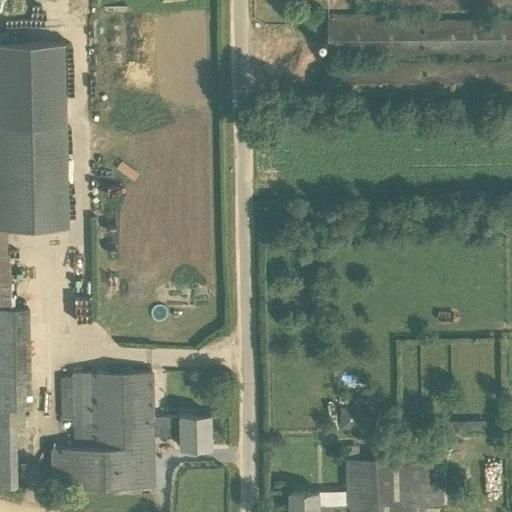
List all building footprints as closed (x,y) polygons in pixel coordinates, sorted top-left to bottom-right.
[(511,0),(390,0),(390,9),(511,7),(511,0)] [(511,19),(386,20),(386,15),(328,15),(328,55),(511,53),(511,19)] [(66,123),(65,41),(0,42),(0,226),(68,226),(66,123)] [(511,59),(329,63),(329,95),(329,99),(511,97),(511,59)] [(28,308),(0,307),(0,487),(16,487),(15,463),(15,424),(23,423),(24,407),(29,407),(28,308)] [(151,370),(72,371),(73,446),(52,446),(53,486),(155,484),(152,435),(179,434),(180,447),(210,445),(210,413),(152,414),(151,370)] [(68,374),(60,375),(62,417),(70,417),(68,374)] [(364,426),(363,403),(340,404),(341,427),(364,426)] [(410,511),(411,510),(426,509),(426,503),(425,458),(425,455),(410,455),(410,454),(348,456),(349,503),(322,504),(321,490),(291,491),(291,511),(410,511)]
